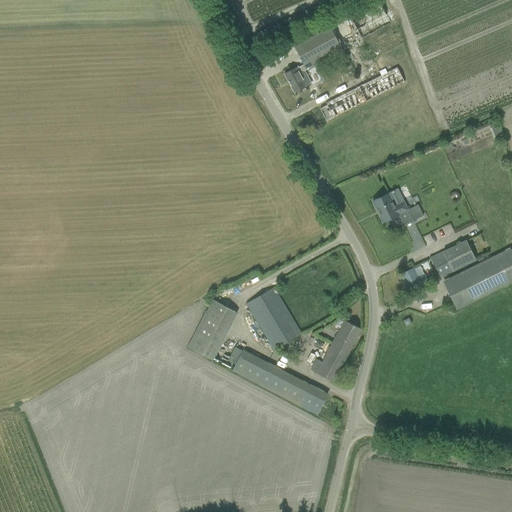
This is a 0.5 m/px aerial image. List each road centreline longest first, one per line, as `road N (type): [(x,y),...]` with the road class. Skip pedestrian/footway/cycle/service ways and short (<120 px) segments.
road 1 (unclassified): [(355,429),(370,341),(363,259),(215,0)]
road 2 (unclassified): [(355,429),(511,450)]
